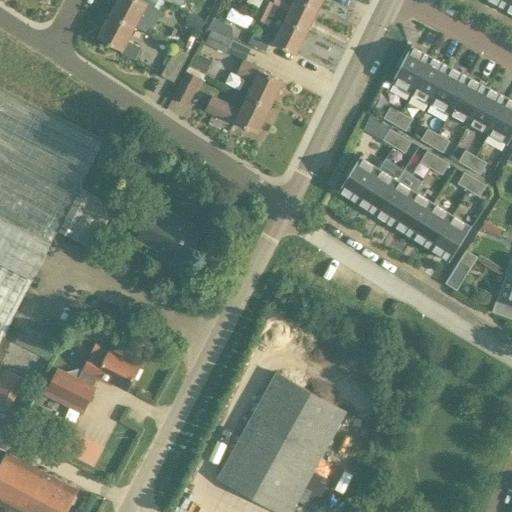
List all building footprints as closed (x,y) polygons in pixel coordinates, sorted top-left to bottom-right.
[(135,26),(148,3),(153,6),(156,0),(117,0),(110,13),(135,26)] [(318,9),(299,0),(294,0),(294,2),(289,0),(273,0),(273,2),(269,0),(246,0),(246,1),(258,7),(307,31),(318,9)] [(322,0),(299,0),(318,9),(322,0)] [(489,0),(505,9),(510,0),(489,0)] [(258,7),(253,17),(280,30),(274,43),(296,54),(307,31),(258,7)] [(249,30),(253,18),(231,10),(226,22),(249,30)] [(141,47),(128,40),(135,26),(110,13),(98,37),(122,50),(121,52),(135,59),(141,47)] [(212,18),(207,28),(211,30),(232,40),(230,27),(212,18)] [(232,40),(211,30),(205,42),(226,53),(227,51),(232,40)] [(192,33),(185,47),(190,49),(197,35),(192,33)] [(412,92),(431,56),(412,46),(412,45),(411,45),(391,82),(392,82),(393,81),(412,92)] [(176,47),(171,56),(161,75),(174,82),(189,53),(176,47)] [(192,65),(206,72),(212,60),(199,53),(192,65)] [(431,102),(450,67),(431,56),(412,92),(431,102)] [(243,59),(237,72),(254,80),(253,82),(247,95),(270,106),(283,80),(261,69),(262,67),(245,59),(243,58),(243,59)] [(185,69),(171,96),(187,105),(201,78),(205,80),(207,75),(188,65),(186,70),(185,69)] [(450,112),(469,77),(450,67),(431,102),(450,112)] [(469,123),(488,87),(469,77),(450,112),(469,123)] [(45,87),(23,121),(43,134),(67,98),(54,89),(52,92),(45,87)] [(488,133),(507,98),(488,87),(469,123),(488,133)] [(234,124),(236,122),(258,132),(270,106),(247,95),(240,108),(212,95),(205,110),(234,124)] [(67,98),(43,134),(64,148),(86,115),(80,110),(82,107),(67,98)] [(511,100),(507,98),(488,133),(507,143),(507,144),(511,135),(511,100)] [(390,106),(383,118),(394,124),(401,113),(390,106)] [(370,113),(364,129),(373,134),(379,122),(374,120),(376,116),(370,113)] [(405,131),(412,119),(401,113),(394,124),(405,131)] [(389,128),(383,140),(394,146),(400,134),(389,128)] [(428,128),(421,140),(432,146),(438,134),(428,128)] [(405,152),(411,141),(400,134),(394,146),(405,152)] [(443,152),(449,141),(438,134),(432,146),(443,152)] [(427,150),(420,161),(431,168),(438,156),(427,150)] [(465,150),(458,161),(469,168),(476,156),(465,150)] [(357,202),(379,168),(361,157),(361,156),(360,156),(338,191),(339,191),(357,202)] [(442,174),(449,163),(438,156),(431,168),(442,174)] [(480,174),(487,163),(476,156),(469,168),(480,174)] [(376,214),(397,180),(379,168),(357,202),(376,214)] [(464,172),(457,183),(468,190),(475,178),(464,172)] [(479,196),(486,184),(475,178),(468,190),(479,196)] [(394,225),(415,192),(397,180),(376,214),(394,225)] [(412,237),(434,203),(415,192),(394,225),(412,237)] [(430,249),(452,215),(434,203),(412,237),(430,249)] [(182,265),(200,230),(178,219),(179,217),(155,205),(138,238),(159,249),(157,253),(182,265)] [(452,215),(430,249),(449,260),(448,261),(449,261),(471,226),(470,226),(452,215)] [(478,256),(467,250),(446,283),(457,290),(478,256)] [(59,342),(23,323),(14,342),(50,361),(59,342)] [(128,389),(140,365),(96,343),(83,369),(85,370),(80,379),(59,369),(47,393),(83,411),(96,387),(92,386),(98,376),(112,383),(113,381),(128,389)] [(0,405),(9,410),(25,379),(4,368),(0,376),(0,405)] [(276,371),(216,477),(278,511),(291,511),(299,499),(314,508),(330,479),(314,471),(326,449),(348,411),(276,371)] [(72,429),(62,451),(75,457),(86,435),(72,429)] [(79,457),(96,464),(104,443),(86,437),(79,457)] [(0,465),(0,502),(18,511),(65,511),(78,490),(7,452),(0,465)]
